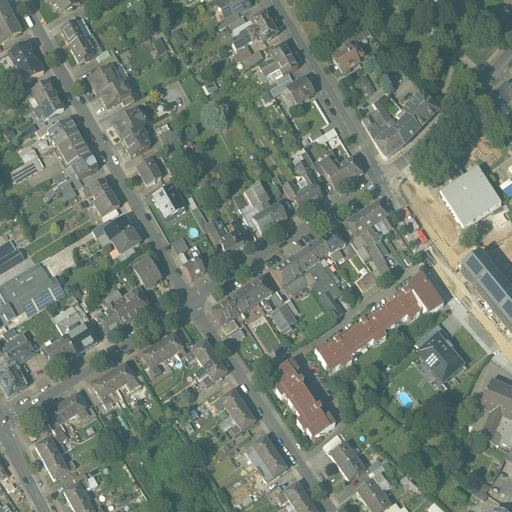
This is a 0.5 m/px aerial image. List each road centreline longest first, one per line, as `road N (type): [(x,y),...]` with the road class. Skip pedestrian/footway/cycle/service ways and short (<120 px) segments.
road 1 (residential): [(22,0),(191,303)]
road 2 (residential): [(191,303),(332,511)]
road 3 (residential): [(191,303),(2,425)]
road 4 (residential): [(381,184),(191,303)]
road 5 (residential): [(381,184),(483,329),(511,357)]
road 6 (residential): [(273,0),(381,184)]
road 7 (residential): [(495,68),(381,184)]
